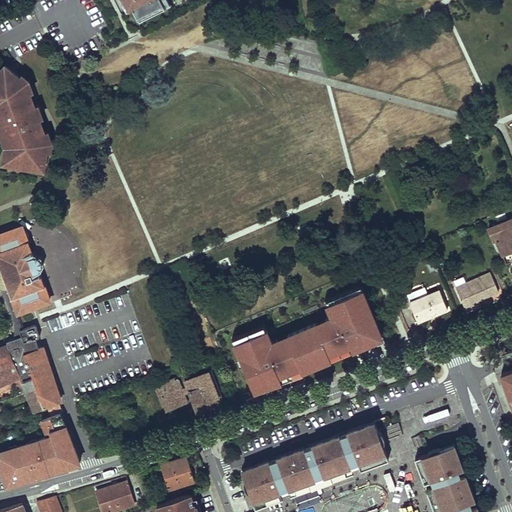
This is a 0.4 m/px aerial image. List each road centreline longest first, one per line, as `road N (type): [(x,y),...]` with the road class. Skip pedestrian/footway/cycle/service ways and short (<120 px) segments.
road 1 (residential): [(198,432),(452,345)]
road 2 (residential): [(0,494),(198,432)]
road 3 (residential): [(466,382),(505,511)]
